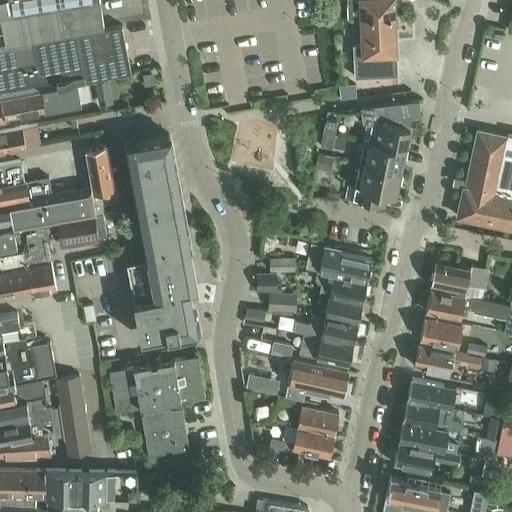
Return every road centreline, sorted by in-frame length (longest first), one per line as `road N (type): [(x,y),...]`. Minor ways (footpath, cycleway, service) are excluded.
road 1 (residential): [(164,0),(194,141),(237,249),(223,363),(243,456),(259,476),(339,497)]
road 2 (residential): [(339,497),(418,225)]
road 3 (residential): [(418,225),(471,0)]
